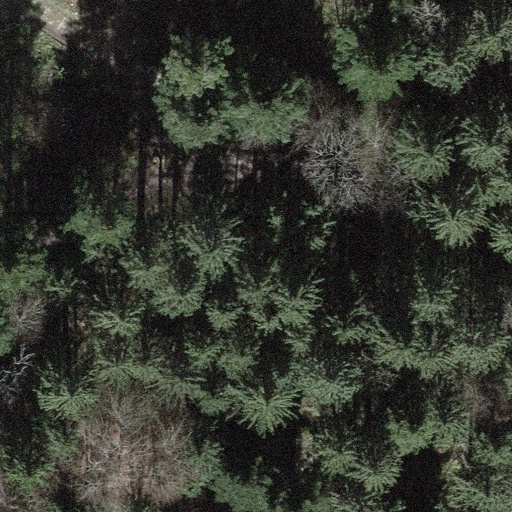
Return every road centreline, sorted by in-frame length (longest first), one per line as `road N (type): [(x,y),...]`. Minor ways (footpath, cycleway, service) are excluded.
road 1 (track): [(511,209),(424,215),(298,184),(149,81)]
road 2 (track): [(149,81),(44,0)]
